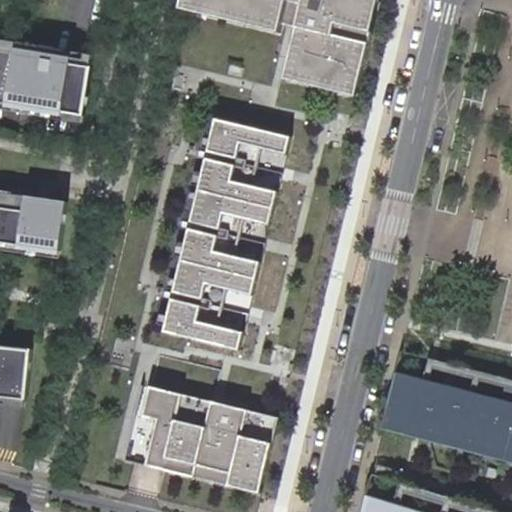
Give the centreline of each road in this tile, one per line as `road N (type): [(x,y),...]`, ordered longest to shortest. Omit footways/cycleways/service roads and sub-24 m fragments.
road 1 (residential): [(443,0),(324,511)]
road 2 (residential): [(127,511),(0,480)]
